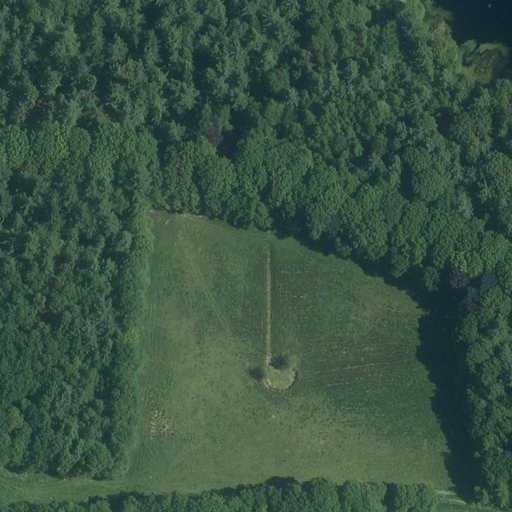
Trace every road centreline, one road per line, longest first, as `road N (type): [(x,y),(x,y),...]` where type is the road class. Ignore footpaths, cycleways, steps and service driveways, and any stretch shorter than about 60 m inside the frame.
road 1 (track): [(511,283),(287,189),(225,181)]
road 2 (track): [(225,181),(0,167)]
road 3 (track): [(327,0),(230,147)]
